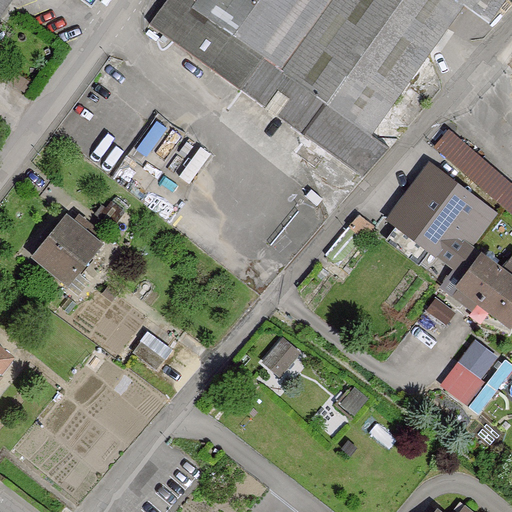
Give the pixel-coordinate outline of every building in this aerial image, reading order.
[(0,0),(0,14),(9,0),(0,0)] [(168,0),(150,25),(363,178),(389,148),(369,133),(462,3),(489,22),(504,0),(168,0)] [(494,215),(436,171),(397,224),(454,267),(455,266),(469,247),(494,215)] [(123,212),(111,202),(99,217),(112,227),(123,212)] [(73,222),(66,216),(33,257),(66,284),(66,285),(67,286),(78,272),(77,271),(89,256),(90,257),(101,244),(84,230),(88,224),(78,216),(73,222)] [(325,255),(338,266),(372,226),(358,216),(325,255)] [(466,290),(459,300),(472,309),(479,300),(510,324),(511,320),(511,256),(501,271),(469,247),(455,266),(467,276),(459,286),(466,290)] [(171,350),(147,333),(141,341),(132,352),(156,370),(171,350)] [(298,353),(283,340),(265,362),(275,370),(279,365),(284,369),(298,353)] [(472,355),(468,352),(460,362),(480,377),(495,357),(479,345),(472,355)] [(0,367),(9,357),(0,349),(0,367)]
